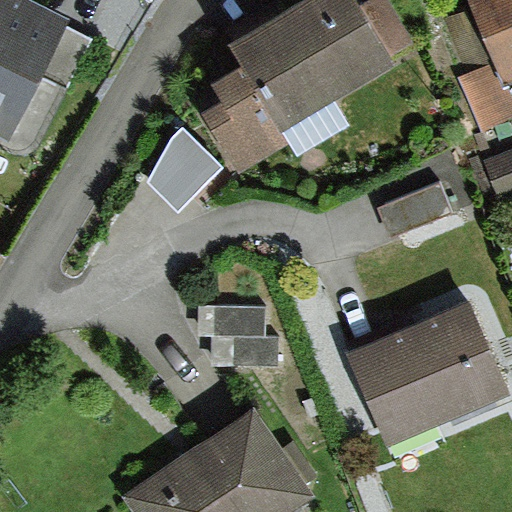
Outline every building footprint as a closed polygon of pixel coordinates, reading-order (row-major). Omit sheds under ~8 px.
[(62,27),(4,0),(0,0),(0,126),(11,132),(62,27)] [(391,58),(355,0),(323,0),(249,45),(260,63),(224,85),(234,101),(211,114),(241,165),(285,138),(277,125),(391,58)] [(497,83),(511,77),(511,0),(476,0),(503,65),(462,82),(480,127),(510,115),(497,83)] [(511,159),(488,168),(498,194),(511,188),(511,159)] [(391,235),(444,214),(434,187),(380,208),(391,235)] [(262,307),(209,307),(209,339),(230,339),(230,365),(279,365),(279,339),(262,339),(262,307)] [(385,440),(503,394),(473,317),(355,363),(385,440)] [(138,498),(146,511),(266,511),(303,488),(259,419),(138,498)]
